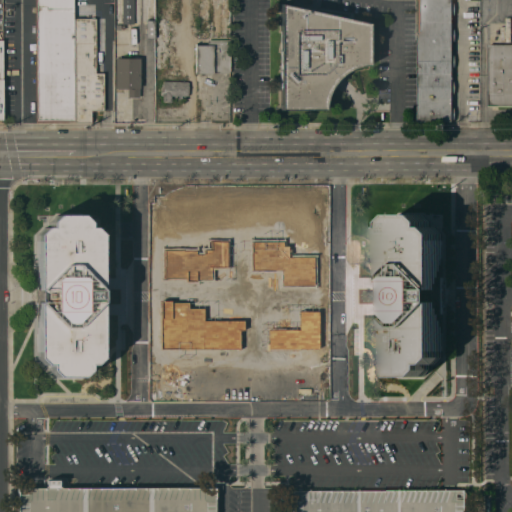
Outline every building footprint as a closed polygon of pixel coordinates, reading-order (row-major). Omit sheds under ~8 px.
[(34,0),(72,0),(73,121),(37,121),(35,121),(34,0)] [(122,0),(133,0),(134,23),(122,24),(122,0)] [(196,45),(211,45),(211,43),(207,43),(207,42),(196,42),(195,42),(195,37),(191,37),(191,32),(192,31),(195,31),(195,0),(225,0),(225,40),(229,40),(229,73),(196,73),(195,73),(195,45),(196,45)] [(452,0),(452,3),(455,3),(454,16),(452,16),(452,30),(455,30),(455,42),(453,42),(452,56),(455,56),(454,68),(453,68),(453,82),(454,82),(454,94),(452,94),(452,108),(455,108),(454,120),(452,120),(452,122),(420,122),(419,0),(452,0)] [(281,110),(280,4),(368,24),(368,65),(364,65),(361,66),(355,67),(351,69),(344,72),(340,76),(336,79),(332,83),(330,88),(327,94),(325,99),(324,104),(324,109),(281,110)] [(75,18),(95,19),(95,73),(103,73),(103,110),(90,110),(90,122),(75,122),(75,18)] [(146,20),(154,20),(154,38),(146,38),(146,20)] [(489,45),(511,45),(511,106),(489,106),(489,45)] [(116,59),(120,59),(120,57),(134,57),(134,60),(138,60),(140,60),(141,90),(138,90),(138,96),(129,96),(129,90),(116,90),(116,59)] [(188,81),(188,96),(181,95),(181,99),(174,99),(174,96),(171,96),(171,102),(162,102),(163,96),(161,96),(161,87),(161,84),(163,84),(163,81),(188,81)] [(429,227),(434,227),(441,234),(442,357),(435,364),(429,364),(429,370),(422,377),(398,377),(391,370),(390,365),(386,365),(378,358),(378,234),(385,227),(390,227),(390,222),(398,214),(422,214),(429,222),(429,227)] [(87,227),(93,227),(100,234),(100,358),(93,365),(88,365),(88,370),(81,377),(56,377),(49,370),(49,365),(44,365),(37,358),(37,234),(43,227),(49,227),(49,222),(56,215),(80,215),(87,222),(87,227)] [(215,489),(215,511),(18,511),(18,488),(45,488),(47,485),(47,480),(59,480),(59,485),(62,490),(215,489)] [(293,511),(293,492),(467,492),(467,511),(293,511)]
